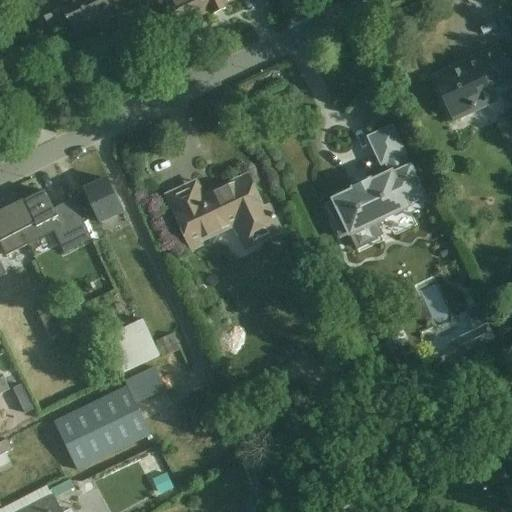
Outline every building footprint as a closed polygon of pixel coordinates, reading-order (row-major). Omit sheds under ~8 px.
[(75,37),(130,12),(124,0),(56,0),(45,5),(57,30),(69,25),(75,37)] [(169,0),(182,26),(237,0),(169,0)] [(511,5),(510,0),(485,0),(490,17),(511,11),(511,5)] [(511,83),(511,60),(508,50),(433,77),(450,123),(499,105),(494,90),(511,83)] [(372,114),(381,103),(373,96),(363,107),(372,114)] [(350,238),(430,200),(394,126),(365,140),(375,163),(325,187),(350,238)] [(247,253),(284,235),(253,172),(206,194),(200,182),(164,199),(188,248),(234,226),(247,253)] [(99,223),(123,212),(107,176),(82,188),(99,223)] [(25,201),(42,236),(62,227),(44,191),(25,201)] [(0,237),(9,254),(42,236),(25,201),(0,214),(0,237)] [(445,325),(462,318),(444,278),(427,285),(445,325)] [(50,306),(64,343),(80,337),(67,300),(50,306)] [(99,340),(117,379),(161,359),(143,320),(99,340)] [(177,359),(189,355),(182,337),(171,341),(177,359)] [(169,376),(147,386),(155,404),(177,394),(169,376)] [(125,386),(54,422),(78,470),(149,434),(125,386)] [(0,469),(13,462),(2,442),(0,443),(0,469)] [(158,474),(175,466),(169,451),(151,458),(158,474)] [(176,495),(188,489),(180,473),(168,479),(176,495)] [(69,491),(74,504),(91,496),(86,484),(69,491)] [(0,500),(0,511),(11,511),(5,498),(0,500)] [(57,511),(53,502),(29,511),(57,511)]
